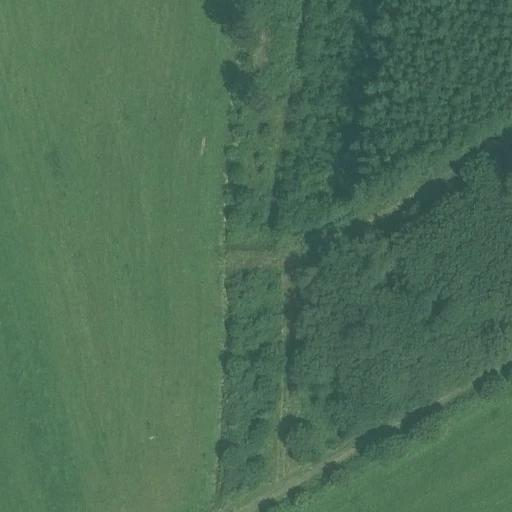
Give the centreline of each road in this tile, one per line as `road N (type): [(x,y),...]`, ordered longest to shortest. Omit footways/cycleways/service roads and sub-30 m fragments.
road 1 (track): [(511,139),(285,262),(221,261)]
road 2 (track): [(285,262),(325,0)]
road 3 (track): [(511,385),(279,511)]
road 4 (track): [(285,262),(282,407),(292,481)]
